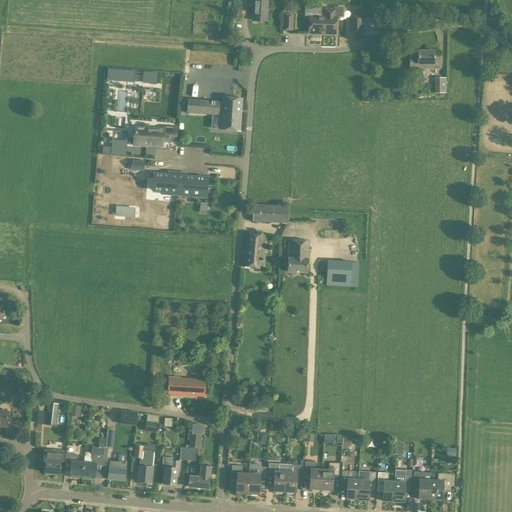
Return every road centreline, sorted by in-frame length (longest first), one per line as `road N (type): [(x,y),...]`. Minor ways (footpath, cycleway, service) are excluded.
road 1 (residential): [(226,418),(255,59)]
road 2 (unclassified): [(255,59),(273,49),(337,50),(447,25),(484,27)]
road 3 (residential): [(226,418),(64,401),(31,379)]
road 4 (residential): [(217,511),(29,492)]
